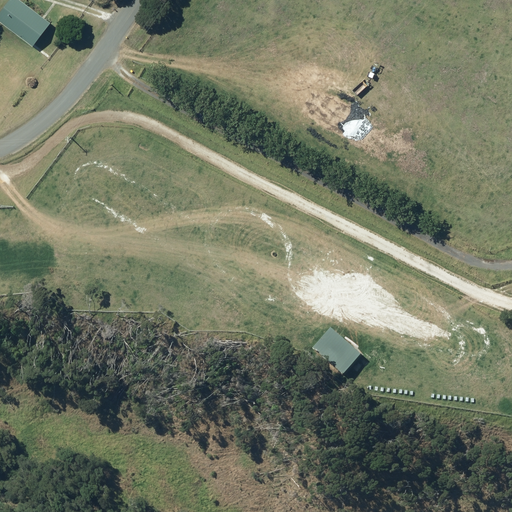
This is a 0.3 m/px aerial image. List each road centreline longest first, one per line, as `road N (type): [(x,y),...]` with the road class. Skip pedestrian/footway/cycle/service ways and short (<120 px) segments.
road 1 (track): [(511,302),(131,121),(63,136),(0,178)]
road 2 (unclassified): [(142,0),(82,81),(0,149)]
